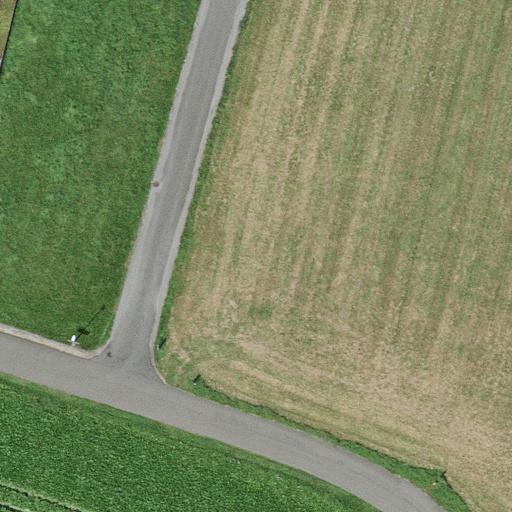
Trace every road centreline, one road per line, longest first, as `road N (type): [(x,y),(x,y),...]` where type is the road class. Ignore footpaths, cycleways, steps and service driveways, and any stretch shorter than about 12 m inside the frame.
road 1 (track): [(429,511),(421,502),(131,388),(0,344)]
road 2 (track): [(131,388),(232,0)]
